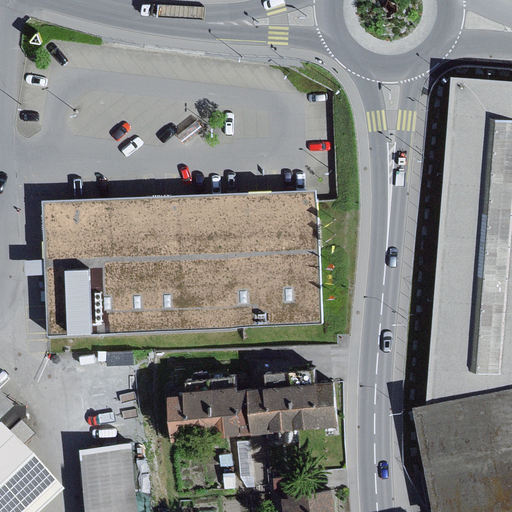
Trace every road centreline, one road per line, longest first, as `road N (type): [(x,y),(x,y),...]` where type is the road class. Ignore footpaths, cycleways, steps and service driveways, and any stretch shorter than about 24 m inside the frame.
road 1 (primary): [(377,511),(374,426),(387,233)]
road 2 (primary): [(387,233),(401,206),(423,56)]
road 3 (primary): [(361,55),(379,115),(387,233)]
road 4 (residential): [(183,22),(225,35),(348,44)]
